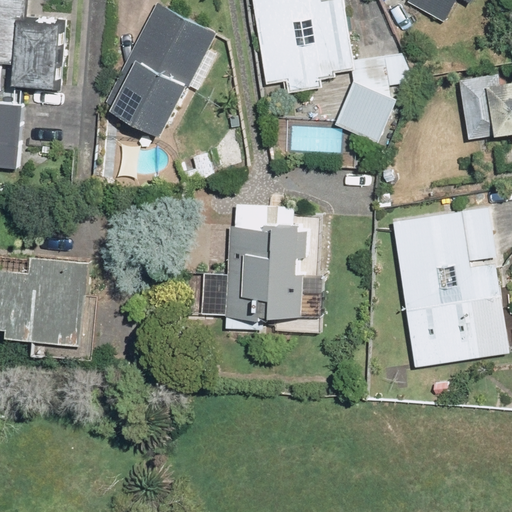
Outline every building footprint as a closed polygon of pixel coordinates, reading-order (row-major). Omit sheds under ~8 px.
[(32,0),(0,0),(0,64),(26,66),(24,88),(70,91),(74,26),(31,23),(32,0)] [(220,31),(158,0),(152,0),(99,104),(166,138),(220,31)] [(256,0),(265,79),(289,76),(291,89),(324,86),(323,77),(336,75),(335,70),(356,68),(348,0),(256,0)] [(407,0),(406,3),(440,22),(452,0),(469,0),(473,2),(474,0),(407,0)] [(357,77),(354,81),(337,119),(380,138),(400,93),(389,89),(388,79),(419,78),(419,47),(357,48),(357,77)] [(507,69),(462,76),(470,134),(511,128),(511,77),(509,78),(507,69)] [(219,86),(194,92),(200,113),(225,106),(219,86)] [(26,101),(0,99),(0,166),(21,168),(26,101)] [(209,152),(192,159),(195,167),(180,172),(186,186),(217,175),(209,152)] [(511,330),(493,196),(392,210),(414,363),(511,348),(511,330)] [(237,223),(230,223),(225,318),(270,320),(270,313),(308,315),(313,228),(306,227),(306,221),(298,221),(298,205),(238,202),(237,223)] [(37,268),(0,265),(0,324),(13,326),(12,336),(90,342),(96,260),(38,255),(37,268)]
